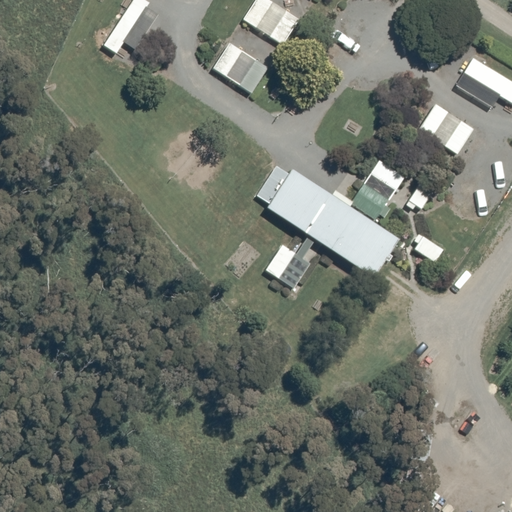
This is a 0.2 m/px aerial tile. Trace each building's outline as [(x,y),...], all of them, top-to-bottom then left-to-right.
[(148,0),(130,0),(103,44),(118,54),(124,43),(137,51),(164,9),(148,0)] [(298,20),(268,0),(254,0),(241,20),(281,46),(298,20)] [(267,70),(228,45),(212,70),(251,94),(267,70)] [(511,82),(473,59),(452,92),(491,115),(502,99),(511,104),(511,82)] [(473,130),(435,105),(418,130),(456,155),(473,130)] [(404,176),(378,160),(369,175),(395,191),(404,176)] [(397,241),(277,163),(252,201),(372,279),(397,241)] [(432,194),(409,179),(396,198),(418,213),(432,194)] [(388,197),(363,183),(350,205),(375,219),(388,197)] [(443,250),(422,236),(413,251),(435,264),(443,250)] [(278,279),(292,288),(309,263),(280,244),(263,270),(278,280),(278,279)]
